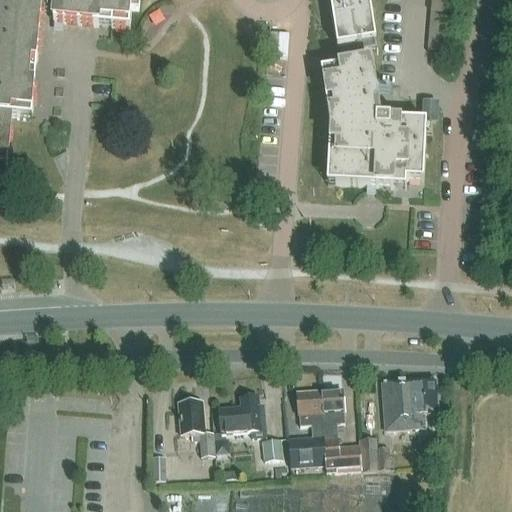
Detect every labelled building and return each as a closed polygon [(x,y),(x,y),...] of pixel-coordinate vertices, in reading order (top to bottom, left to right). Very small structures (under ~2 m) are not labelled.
[(0,0),(0,171),(8,172),(12,123),(21,124),(22,116),(34,117),(43,10),(56,11),(54,29),(115,34),(118,4),(69,0),(69,1),(54,0),(0,0)] [(54,0),(69,1),(69,0),(118,4),(115,34),(131,35),(132,15),(139,16),(141,1),(134,1),(133,0),(328,0),(329,0),(332,11),(332,15),(333,23),(336,37),(338,53),(357,50),(360,70),(371,69),(370,59),(377,57),(378,59),(379,58),(370,6),(368,0),(54,0)] [(427,53),(449,55),(453,17),(430,15),(427,53)] [(381,125),(371,69),(360,70),(330,75),(332,87),(324,88),(332,133),(329,190),(408,194),(408,186),(426,187),(428,127),(381,125)] [(422,104),(421,125),(438,126),(439,105),(422,104)] [(437,418),(436,402),(434,385),(381,390),(385,435),(425,431),(424,420),(437,418)] [(344,426),(341,401),(340,393),(318,396),(323,456),(325,470),(325,478),(360,474),(358,450),(338,452),(337,440),(336,440),(334,427),(344,426)] [(297,420),(299,431),(310,430),(311,443),(287,445),(290,473),(325,470),(323,456),(318,396),(295,398),(297,420)] [(219,416),(222,439),(266,435),(263,411),(258,412),(257,402),(240,404),(241,413),(219,416)] [(200,407),(180,408),(183,440),(193,439),(193,446),(201,445),(203,463),(216,462),(214,439),(204,440),(200,407)] [(376,444),(359,446),(361,477),(391,474),(389,453),(377,454),(376,444)] [(281,445),(262,448),(264,466),(283,464),(281,445)] [(165,462),(153,462),(151,486),(164,487),(165,462)] [(277,483),(277,481),(276,472),(270,473),(270,477),(264,478),(264,481),(265,483),(277,483)]
